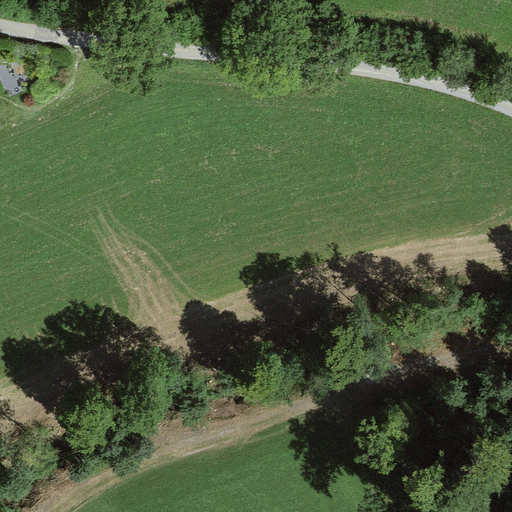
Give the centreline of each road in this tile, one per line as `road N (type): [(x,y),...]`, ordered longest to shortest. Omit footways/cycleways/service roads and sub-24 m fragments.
road 1 (track): [(0,26),(346,64),(511,106)]
road 2 (track): [(42,511),(366,379),(511,350)]
